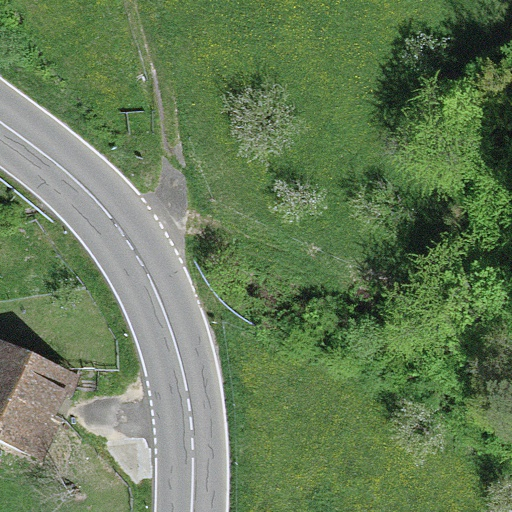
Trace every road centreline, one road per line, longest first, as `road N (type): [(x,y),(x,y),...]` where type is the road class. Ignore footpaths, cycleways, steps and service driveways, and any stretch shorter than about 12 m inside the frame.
road 1 (primary): [(0,124),(92,195),(149,275),(187,390),(190,511)]
road 2 (track): [(141,0),(174,169)]
